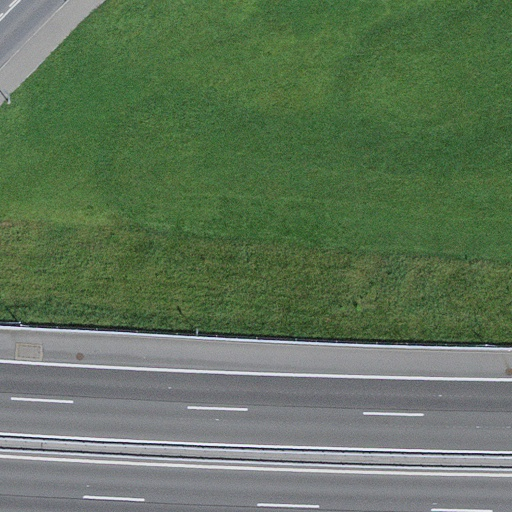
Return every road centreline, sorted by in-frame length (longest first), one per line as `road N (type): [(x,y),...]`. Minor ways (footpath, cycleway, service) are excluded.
road 1 (motorway): [(511,415),(0,393)]
road 2 (motorway): [(0,490),(511,511)]
